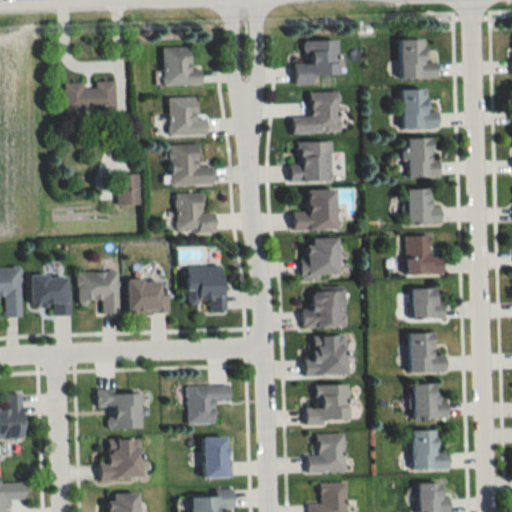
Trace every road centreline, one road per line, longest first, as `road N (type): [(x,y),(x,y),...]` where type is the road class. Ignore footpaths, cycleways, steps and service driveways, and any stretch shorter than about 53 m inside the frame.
road 1 (residential): [(481,511),(465,0)]
road 2 (residential): [(243,96),(263,329),(266,511)]
road 3 (residential): [(263,348),(0,353)]
road 4 (residential): [(232,0),(234,82),(243,96),(253,80),(251,0)]
road 5 (residential): [(56,351),(60,511)]
